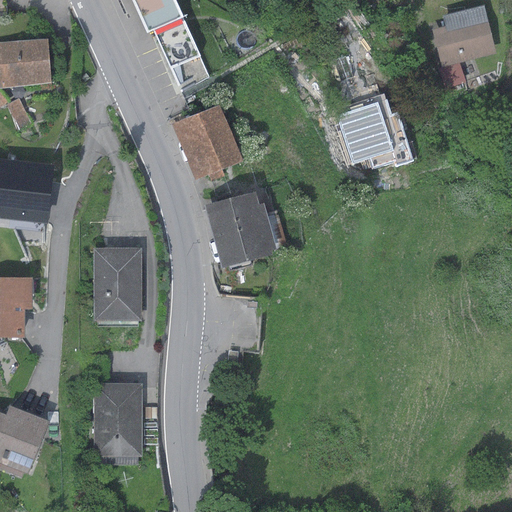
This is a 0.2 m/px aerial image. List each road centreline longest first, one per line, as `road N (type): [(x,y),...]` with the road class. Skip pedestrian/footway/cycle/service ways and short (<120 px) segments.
road 1 (tertiary): [(86,0),(180,226),(188,283),(179,405),(190,511)]
road 2 (track): [(60,0),(68,47),(56,128),(29,147),(0,133)]
